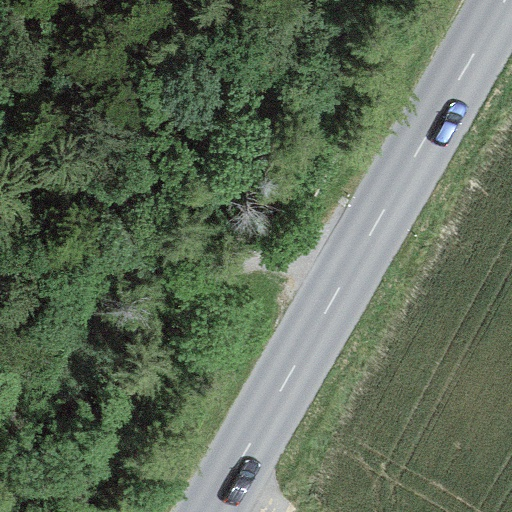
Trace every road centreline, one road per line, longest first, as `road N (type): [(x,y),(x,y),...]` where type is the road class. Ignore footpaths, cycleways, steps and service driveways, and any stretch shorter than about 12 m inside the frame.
road 1 (track): [(0,385),(73,329),(208,265),(274,253),(332,272)]
road 2 (secondary): [(344,250),(197,511)]
road 3 (secondary): [(344,250),(487,0)]
